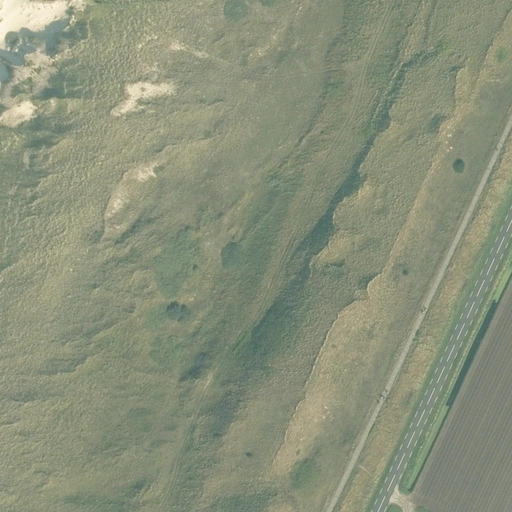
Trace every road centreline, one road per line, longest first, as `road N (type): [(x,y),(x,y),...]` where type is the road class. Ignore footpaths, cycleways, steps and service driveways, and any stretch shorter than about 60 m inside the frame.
road 1 (track): [(391,0),(356,104),(258,317),(208,388),(159,511)]
road 2 (secondary): [(377,511),(511,219)]
